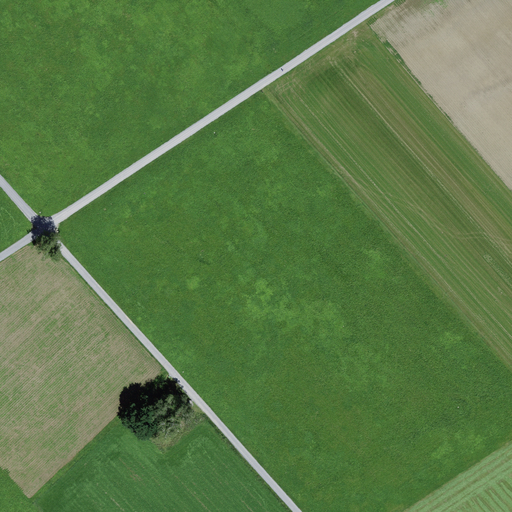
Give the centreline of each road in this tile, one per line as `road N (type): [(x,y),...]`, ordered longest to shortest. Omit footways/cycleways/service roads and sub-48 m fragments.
road 1 (track): [(389,0),(0,257)]
road 2 (track): [(0,187),(294,511)]
